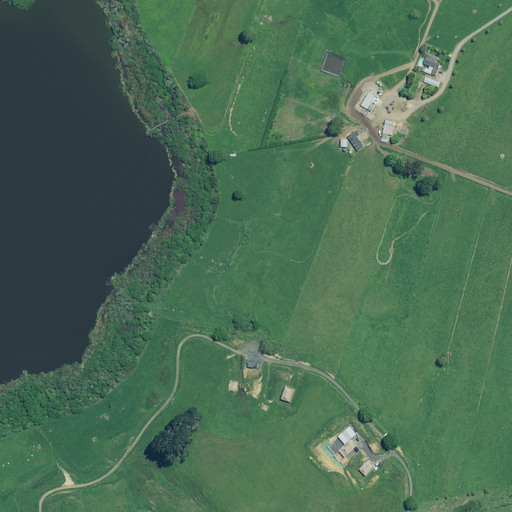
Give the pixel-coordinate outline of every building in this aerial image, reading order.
[(436,76),(441,63),(437,61),(438,58),(428,55),(425,64),(430,66),(429,69),(426,68),(425,72),(436,76)] [(440,83),(426,77),(424,82),(438,87),(440,83)] [(375,96),(369,93),(362,105),(371,111),(375,105),(371,103),(375,96)] [(395,122),(386,120),(383,133),(392,135),(395,126),(394,126),(395,122)] [(359,135),(357,131),(348,136),(358,151),(364,147),(357,136),(359,135)] [(294,389),(285,386),(280,399),(289,402),(294,389)] [(269,406),(262,403),(260,408),(267,411),(269,406)] [(344,444),(356,434),(350,426),(338,436),(344,444)] [(356,446),(350,439),(340,448),(346,455),(356,446)] [(374,466),(368,460),(358,469),(364,476),(374,466)]
